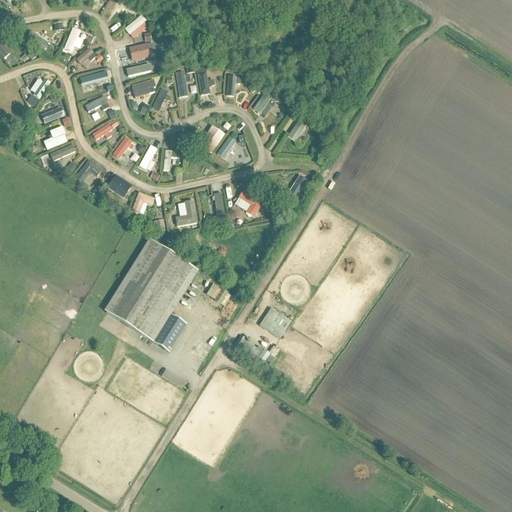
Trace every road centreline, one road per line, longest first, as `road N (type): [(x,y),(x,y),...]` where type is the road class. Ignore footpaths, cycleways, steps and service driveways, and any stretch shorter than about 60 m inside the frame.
road 1 (track): [(123,511),(387,76),(407,48),(445,22)]
road 2 (track): [(264,169),(238,112),(218,111),(155,136),(133,129),(99,17),(0,25)]
road 3 (track): [(312,170),(264,169),(153,191),(84,150),(55,70),(36,67),(0,81)]
road 4 (track): [(219,355),(462,511)]
